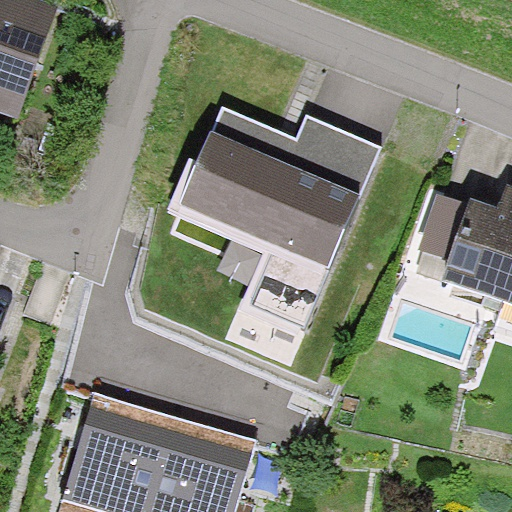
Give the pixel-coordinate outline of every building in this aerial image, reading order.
[(42,13),(3,0),(0,0),(0,108),(7,111),(42,13)] [(289,136),(217,106),(176,204),(263,240),(234,308),(297,334),(375,147),(298,115),(289,136)] [(511,184),(505,182),(495,210),(467,200),(440,277),(511,302),(511,184)] [(151,511),(179,419),(108,399),(74,511),(151,511)] [(228,511),(250,440),(179,419),(151,511),(228,511)]
